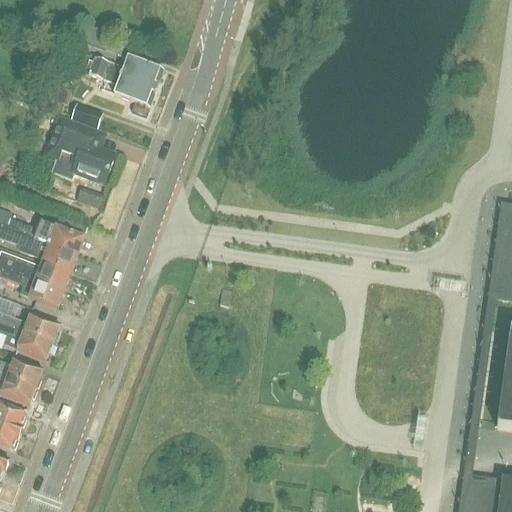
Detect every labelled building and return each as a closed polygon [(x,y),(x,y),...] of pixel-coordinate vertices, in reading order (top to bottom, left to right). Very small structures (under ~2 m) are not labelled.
[(95,60),(91,69),(157,93),(164,75),(127,61),(123,71),(95,60)] [(150,111),(157,93),(91,69),(88,78),(117,88),(114,97),(135,105),(132,114),(146,119),(149,111),(150,111)] [(67,108),(71,93),(51,87),(47,102),(67,108)] [(97,132),(103,116),(76,106),(71,122),(97,132)] [(73,183),(75,176),(104,187),(116,157),(102,152),(107,138),(58,119),(42,159),(55,164),(51,175),(73,183)] [(511,333),(510,334),(497,431),(511,433),(511,483),(502,482),(501,487),(470,482),(465,511),(511,511),(511,209),(507,209),(495,301),(511,303),(511,333)] [(78,258),(84,242),(40,226),(39,228),(36,227),(34,232),(10,223),(7,230),(29,238),(28,239),(78,258)] [(78,258),(28,239),(25,249),(45,256),(42,265),(43,265),(41,268),(59,274),(60,271),(71,275),(78,258)] [(59,274),(41,268),(41,270),(1,255),(0,257),(0,271),(64,295),(70,279),(71,275),(60,271),(59,274)] [(29,301),(58,312),(64,295),(0,271),(0,281),(32,293),(29,301)] [(0,327),(53,348),(60,329),(31,318),(28,327),(0,316),(0,327)] [(17,355),(46,366),(53,348),(0,327),(0,336),(7,340),(4,348),(17,354),(17,355)] [(0,379),(36,393),(43,374),(14,363),(10,373),(0,368),(0,379)] [(0,398),(0,399),(29,411),(36,393),(0,379),(0,389),(3,391),(0,398)] [(0,430),(18,437),(26,418),(0,408),(0,430)] [(0,450),(12,455),(18,437),(0,430),(0,450)] [(0,481),(2,482),(9,463),(0,459),(0,481)]
